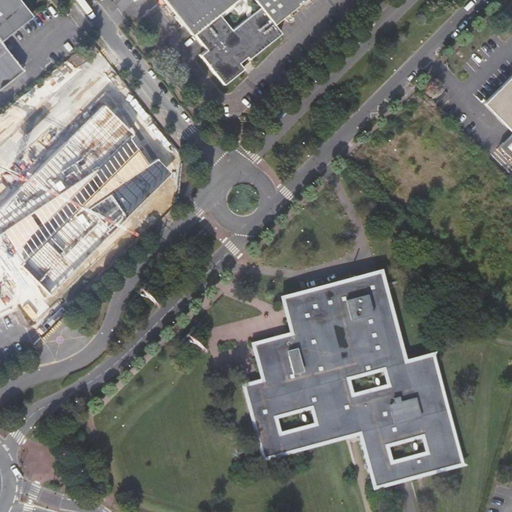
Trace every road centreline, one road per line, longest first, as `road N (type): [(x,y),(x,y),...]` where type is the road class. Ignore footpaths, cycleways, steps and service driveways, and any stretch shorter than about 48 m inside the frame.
road 1 (residential): [(6,453),(31,417),(137,344),(221,260),(236,231)]
road 2 (residential): [(211,204),(137,270),(89,356),(18,384),(0,400)]
road 3 (residential): [(270,184),(464,0)]
road 4 (residential): [(413,0),(233,169)]
road 5 (residential): [(83,0),(224,174)]
road 6 (unknown): [(0,99),(30,74),(42,44),(88,5)]
